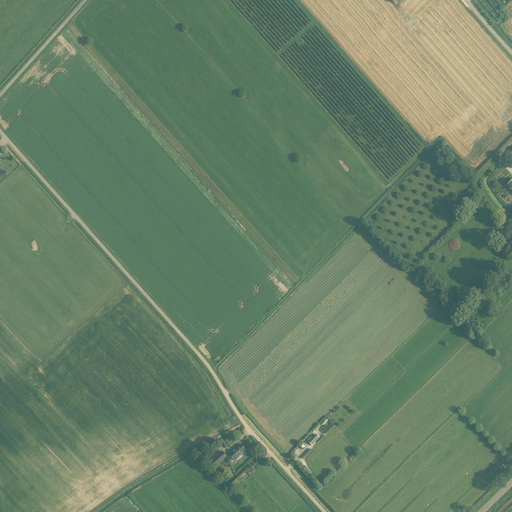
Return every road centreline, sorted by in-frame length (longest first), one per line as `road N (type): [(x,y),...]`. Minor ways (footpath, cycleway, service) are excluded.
road 1 (unclassified): [(0,134),(322,511)]
road 2 (unclassified): [(0,95),(85,0)]
